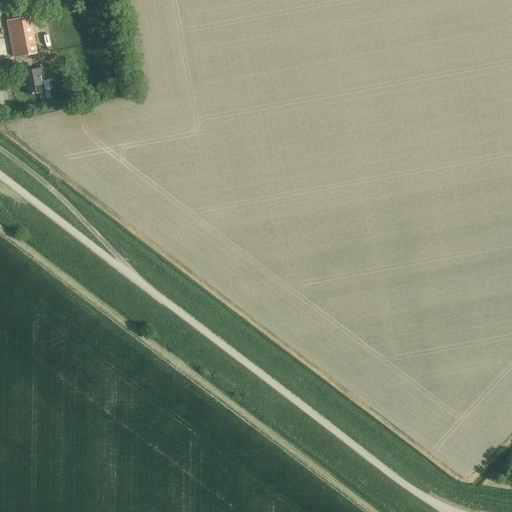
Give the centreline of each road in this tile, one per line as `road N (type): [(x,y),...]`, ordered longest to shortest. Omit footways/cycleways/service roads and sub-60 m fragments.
road 1 (unclassified): [(451,510),(419,495),(125,270)]
road 2 (unclassified): [(125,270),(0,149)]
road 3 (unclassified): [(125,270),(0,176)]
